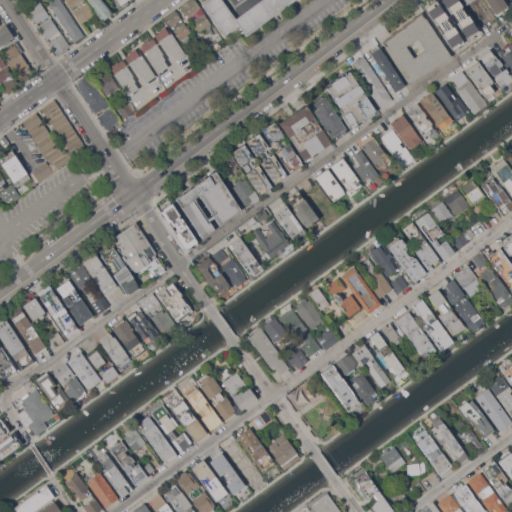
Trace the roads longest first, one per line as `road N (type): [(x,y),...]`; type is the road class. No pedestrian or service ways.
road 1 (secondary): [(131,193),(382,0)]
road 2 (residential): [(4,0),(131,193)]
road 3 (secondary): [(161,0),(0,117)]
road 4 (residential): [(211,311),(131,193)]
road 5 (residential): [(308,444),(234,341)]
